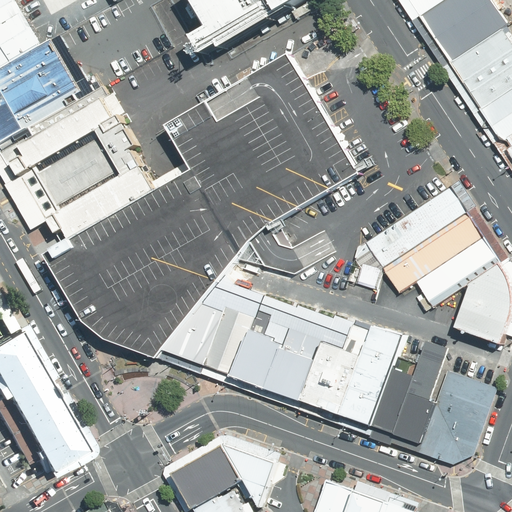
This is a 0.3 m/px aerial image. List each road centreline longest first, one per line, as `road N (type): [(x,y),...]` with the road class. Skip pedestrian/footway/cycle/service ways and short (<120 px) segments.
road 1 (secondary): [(130,459),(202,417),(227,412),(485,503)]
road 2 (primary): [(130,459),(0,234)]
road 3 (tertiary): [(370,0),(511,214)]
